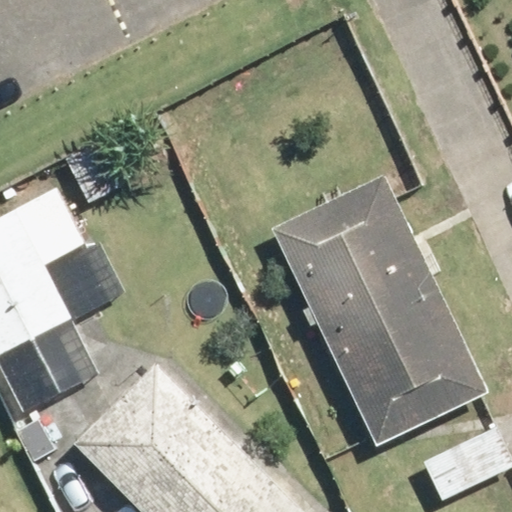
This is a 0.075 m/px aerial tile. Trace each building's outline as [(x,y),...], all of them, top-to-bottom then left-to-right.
[(121,130),(69,156),(92,203),(145,177),(121,130)] [(396,177),(283,229),(380,438),(492,387),(396,177)] [(101,360),(75,315),(120,290),(67,193),(0,229),(0,349),(30,401),(101,360)] [(85,446),(151,511),(307,511),(312,508),(166,364),(85,446)] [(511,438),(504,424),(431,462),(450,499),(511,466),(511,438)]
